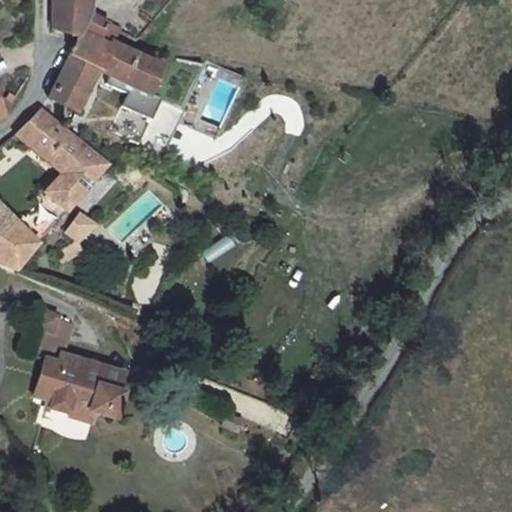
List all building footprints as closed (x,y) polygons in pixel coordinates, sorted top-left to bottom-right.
[(51,0),(52,27),(76,39),(79,33),(81,30),(89,15),(91,0),(51,0)] [(81,30),(111,44),(118,31),(89,15),(81,30)] [(76,39),(46,99),(74,113),(95,71),(146,97),(159,69),(109,44),(108,46),(79,33),(76,39)] [(38,111),(14,136),(60,175),(42,194),(63,212),(103,166),(38,111)] [(0,238),(14,224),(0,209),(0,238)] [(78,216),(65,235),(75,244),(95,230),(78,216)] [(35,245),(14,224),(0,238),(0,265),(12,271),(35,245)] [(75,244),(60,248),(66,259),(82,250),(75,244)] [(71,324),(40,315),(27,356),(44,361),(32,398),(46,403),(45,407),(70,415),(73,407),(88,412),(112,419),(120,394),(115,393),(121,375),(70,359),(61,357),(64,347),(71,324)] [(64,347),(61,357),(70,359),(73,350),(64,347)] [(88,412),(73,407),(70,415),(86,420),(88,412)] [(316,410),(313,409),(310,410),(307,412),(305,415),(304,418),(305,421),(306,424),(309,426),(312,427),(315,427),(318,426),(320,424),(322,421),(322,417),(321,414),(319,412),(316,410)] [(240,421),(224,415),(220,427),(235,432),(240,421)]
